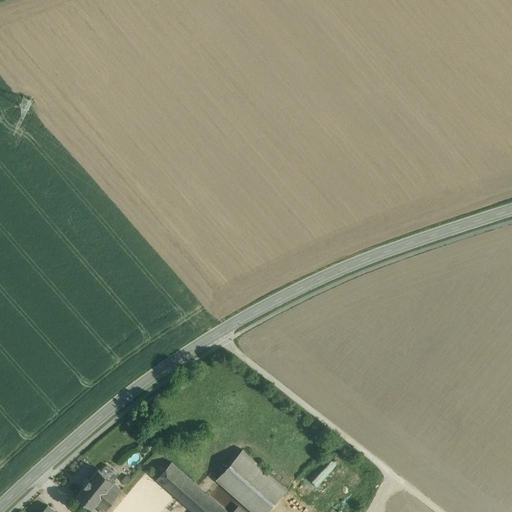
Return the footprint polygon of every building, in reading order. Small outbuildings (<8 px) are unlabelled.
[(267,511),(288,489),(243,449),(216,479),(253,511),(267,511)] [(308,496),(338,463),(330,456),(300,489),(308,496)] [(228,511),(172,462),(157,480),(194,511),(228,511)] [(342,466),(326,488),(334,493),(350,471),(342,466)] [(99,469),(91,479),(90,479),(85,485),(77,495),(93,507),(96,505),(113,483),(114,481),(99,469)] [(352,474),(325,508),(330,511),(336,511),(362,481),(352,474)] [(113,483),(96,505),(104,511),(105,511),(106,511),(105,511),(122,490),(113,483)]
